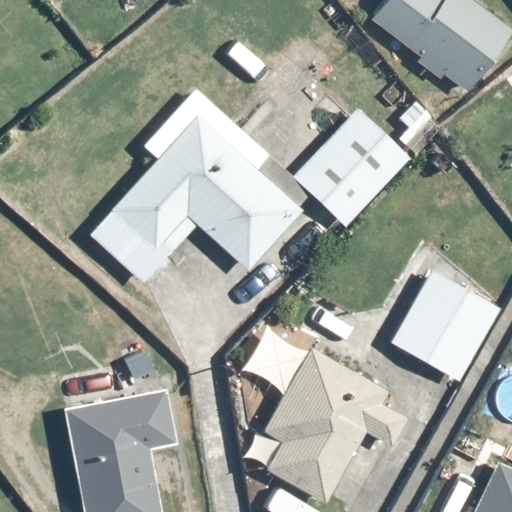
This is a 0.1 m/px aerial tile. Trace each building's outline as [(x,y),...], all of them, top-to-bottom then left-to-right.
[(511,32),(511,29),(475,0),(372,0),(364,11),(465,92),(511,32)] [(266,152),(194,85),(142,141),(156,154),(89,228),(143,277),(197,219),(247,265),(302,205),(256,163),(266,152)] [(411,153),(359,101),(291,169),(343,221),(411,153)] [(504,261),(460,232),(445,256),(490,284),(504,261)] [(428,262),(387,334),(457,374),(498,302),(428,262)] [(391,385),(306,341),(261,426),(280,436),(264,466),(326,498),(366,422),(388,434),(402,407),(384,398),(391,385)] [(173,440),(164,386),(61,404),(79,511),(155,511),(143,445),(173,440)] [(511,511),(511,465),(497,458),(471,511),(511,511)]
